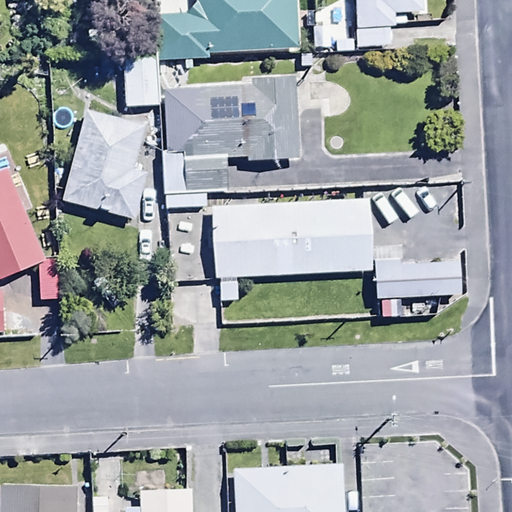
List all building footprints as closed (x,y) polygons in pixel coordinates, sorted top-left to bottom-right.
[(11,0),(12,8),(35,7),(34,0),(11,0)] [(156,25),(157,67),(208,65),(208,58),(297,55),(294,0),(198,0),(199,11),(178,25),(156,25)] [(352,0),(355,54),(390,52),(389,33),(393,33),(393,20),(420,19),(419,0),(352,0)] [(155,66),(123,68),(126,113),(157,112),(155,66)] [(251,94),(187,97),(189,139),(159,141),(162,217),(203,215),(202,197),(228,196),(227,163),(242,163),(242,170),(295,168),(291,84),(251,86),(251,94)] [(144,132),(85,117),(61,211),(131,230),(144,179),(132,176),(144,132)] [(42,268),(6,177),(0,178),(0,284),(39,269),(42,268)] [(214,286),(218,286),(219,308),(236,308),(235,285),(371,280),(368,209),(211,216),(214,286)] [(399,252),(373,253),(375,306),(460,303),(459,270),(400,272),(399,252)] [(58,269),(39,269),(40,306),(59,306),(58,269)] [(343,511),(341,471),(233,476),(234,511),(343,511)] [(76,511),(77,492),(0,488),(0,511),(76,511)] [(188,511),(188,497),(139,499),(139,511),(188,511)]
